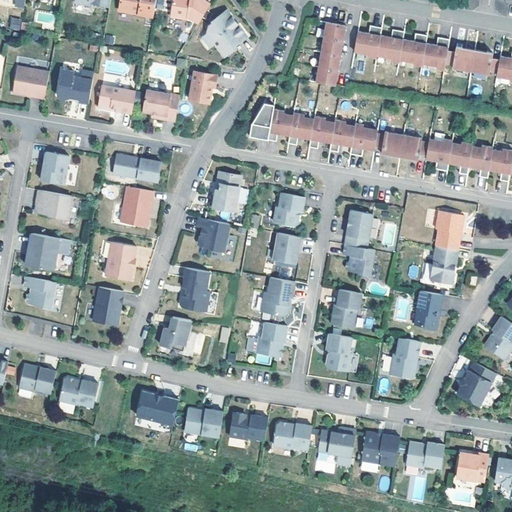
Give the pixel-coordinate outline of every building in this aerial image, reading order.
[(107,9),(107,0),(72,0),(72,5),(90,7),(90,6),(107,9)] [(151,17),(153,0),(117,0),(116,12),(130,14),(129,15),(143,17),(143,15),(151,17)] [(157,0),(156,9),(162,10),(164,0),(157,0)] [(195,24),(207,5),(199,0),(199,1),(196,0),(170,0),(168,19),(185,21),(185,19),(186,19),(195,24)] [(206,27),(203,34),(204,35),(211,44),(221,57),(232,48),(230,46),(242,37),(233,24),(230,27),(226,22),(229,20),(223,12),(209,23),(210,24),(206,27)] [(10,29),(20,30),(22,19),(12,17),(10,29)] [(323,22),(312,82),(332,85),(334,73),(336,59),(339,43),(342,30),(342,26),(323,22)] [(444,50),(446,39),(438,37),(436,45),(434,45),(433,45),(422,43),(424,35),(415,34),(414,41),(412,41),(410,41),(399,39),(401,31),(392,30),(391,37),(389,37),(387,37),(377,35),(378,27),(369,25),(368,33),(366,33),(364,33),(354,31),(351,50),(365,53),(364,56),(373,58),(373,54),(388,57),(387,60),(395,62),(396,59),(410,61),(410,64),(418,66),(419,62),(433,65),(432,68),(441,70),(442,63),(449,65),(449,68),(486,74),(486,71),(493,73),(493,76),(507,78),(507,81),(511,82),(511,52),(511,58),(509,58),(508,58),(496,56),(496,59),(488,58),(489,53),(485,52),(464,48),(452,46),(451,52),(444,50)] [(113,44),(115,36),(106,34),(104,43),(113,44)] [(209,46),(211,44),(204,35),(202,36),(209,46)] [(43,100),(47,73),(15,67),(11,94),(43,100)] [(87,105),(92,73),(81,71),(79,78),(71,77),(72,73),(60,71),(55,97),(59,100),(63,101),(67,99),(78,100),(77,103),(87,105)] [(191,72),(186,100),(206,104),(209,87),(212,88),(213,76),(191,72)] [(130,114),(134,92),(100,87),(96,109),(106,110),(109,108),(114,109),(114,112),(130,114)] [(176,96),(143,91),(140,112),(148,113),(160,116),(160,120),(172,122),(176,96)] [(270,106),(260,104),(250,120),(251,121),(251,124),(247,124),(245,137),(263,140),(272,142),(273,134),(285,136),(284,144),(292,145),(294,137),(305,139),(304,147),(312,149),(314,141),(325,143),(324,151),(333,152),(334,144),(346,146),(344,154),(353,155),(354,148),(366,150),(365,158),(373,159),(374,151),(386,153),(398,155),(396,163),(405,164),(406,157),(417,158),(416,166),(424,168),(426,160),(438,162),(436,170),(445,171),(446,163),(458,165),(456,173),(465,175),(466,167),(478,169),(476,177),(485,178),(486,170),(498,172),(497,180),(505,182),(507,174),(511,174),(511,154),(510,154),(510,151),(499,149),(499,152),(490,150),(490,147),(479,145),(479,148),(470,147),(470,144),(459,142),(458,145),(449,143),(450,140),(439,139),(438,142),(429,140),(430,137),(419,135),(418,138),(409,137),(409,133),(398,132),(398,135),(389,133),(378,131),(378,128),(369,126),(368,130),(357,128),(358,125),(350,123),(349,126),(338,124),(339,121),(329,120),(329,123),(318,121),(318,118),(309,116),(309,119),(298,117),(298,114),(289,113),(288,116),(277,114),(278,111),(269,110),(270,106)] [(62,187),(67,159),(43,155),(42,163),(43,163),(42,172),(41,172),(39,183),(62,187)] [(118,156),(115,158),(112,175),(156,183),(159,163),(139,160),(139,163),(127,160),(125,158),(118,156)] [(239,176),(217,172),(215,181),(217,185),(217,190),(214,189),(211,207),(233,212),(239,176)] [(152,193),(125,188),(119,224),(146,229),(147,219),(145,219),(147,211),(149,211),(152,193)] [(69,197),(36,191),(34,206),(38,207),(37,214),(48,216),(47,217),(60,219),(66,215),(65,213),(67,204),(68,202),(69,197)] [(298,211),(300,211),(302,211),(305,197),(282,192),(279,207),(277,206),(274,222),(295,225),(297,226),(298,223),(299,215),(297,215),(298,211)] [(370,214),(347,210),(341,244),(364,248),(370,214)] [(436,227),(432,244),(433,244),(455,248),(458,231),(458,227),(457,226),(459,215),(436,211),(433,226),(436,227)] [(226,222),(195,217),(194,227),(199,227),(200,228),(199,233),(197,234),(196,242),(198,245),(209,247),(221,249),(224,233),(226,222)] [(276,233),(271,260),(293,264),(295,253),(296,246),(299,246),(300,237),(276,233)] [(69,242),(29,235),(26,251),(29,252),(28,257),(25,257),(24,266),(52,271),(55,255),(66,257),(69,242)] [(134,248),(109,244),(105,266),(103,277),(129,281),(130,270),(129,270),(131,259),(132,259),(134,248)] [(364,248),(341,244),(340,254),(347,256),(346,261),(344,263),(343,267),(345,270),(355,272),(356,274),(367,276),(372,249),(364,248)] [(455,248),(433,244),(427,280),(449,283),(451,272),(450,272),(451,265),(452,265),(455,248)] [(409,266),(409,276),(417,277),(417,266),(409,266)] [(205,271),(182,267),(180,277),(181,277),(179,287),(182,287),(185,288),(183,295),(181,295),(178,297),(177,303),(179,306),(202,310),(205,291),(202,290),(205,271)] [(293,281),(268,277),(266,293),(262,292),(259,311),(282,315),(286,312),(287,304),(285,304),(287,297),(288,297),(290,297),(293,281)] [(54,283),(24,278),(22,288),(29,289),(28,294),(26,296),(25,303),(27,305),(49,309),(50,304),(53,285),(54,283)] [(119,309),(122,293),(97,288),(91,322),(114,326),(116,324),(117,319),(115,316),(117,309),(119,309)] [(361,293),(336,289),(334,304),(330,323),(353,327),(356,308),(359,309),(361,293)] [(432,292),(417,289),(412,321),(421,323),(422,325),(433,327),(436,315),(434,313),(435,308),(437,308),(439,293),(432,292)] [(157,345),(168,347),(169,342),(181,345),(187,319),(168,316),(166,328),(161,327),(157,345)] [(511,335),(511,325),(498,316),(489,329),(491,331),(492,332),(489,336),(488,336),(481,345),(500,358),(510,343),(508,342),(511,335)] [(285,326),(263,322),(261,337),(257,336),(255,352),(278,357),(280,345),(278,345),(279,341),(281,341),(282,341),(285,326)] [(222,327),(219,342),(228,343),(230,328),(222,327)] [(185,352),(201,355),(204,334),(189,332),(185,352)] [(351,337),(326,333),(323,349),(327,350),(326,355),(325,355),(323,364),(325,367),(352,372),(355,354),(348,353),(351,337)] [(255,352),(257,336),(245,334),(242,350),(255,352)] [(417,341),(396,337),(393,354),(390,354),(386,374),(407,377),(411,375),(412,368),(409,364),(408,364),(409,358),(414,358),(417,341)] [(169,342),(168,347),(180,350),(181,345),(169,342)] [(0,381),(4,383),(9,362),(0,360),(0,381)] [(494,373),(471,360),(462,376),(459,383),(454,391),(476,404),(494,373)] [(52,393),(57,371),(40,367),(40,370),(24,366),(19,387),(35,391),(36,389),(52,393)] [(78,402),(93,406),(99,383),(83,379),(82,380),(82,383),(76,381),(75,379),(68,377),(65,379),(60,399),(77,403),(78,402)] [(18,395),(30,397),(31,392),(19,389),(18,395)] [(155,396),(155,394),(143,391),(138,413),(174,421),(180,399),(164,396),(163,398),(155,396)] [(189,410),(185,431),(220,437),(224,411),(206,408),(206,410),(205,413),(200,412),(198,409),(191,408),(189,410)] [(265,439),(268,417),(251,414),(251,419),(246,418),(246,417),(244,413),(237,412),(233,415),(230,436),(248,439),(248,437),(265,439)] [(309,448),(313,426),(296,423),(296,424),(296,427),(290,426),(288,423),(281,422),(278,424),(274,444),(293,446),(294,445),(309,448)] [(351,466),(357,430),(341,427),(340,433),(340,435),(332,434),(333,432),(322,430),(319,451),(339,454),(338,464),(351,466)] [(393,465),(398,437),(380,434),(379,436),(374,435),(372,433),(365,431),(363,433),(359,460),(393,465)] [(438,472),(442,445),(425,442),(424,444),(424,446),(420,445),(420,444),(407,442),(403,464),(420,467),(420,469),(438,472)] [(482,479),(486,454),(474,452),(473,454),(457,452),(454,477),(473,480),(474,478),(482,479)] [(511,460),(511,458),(496,455),(492,479),(499,480),(505,488),(509,485),(511,485),(511,486),(511,460)] [(420,474),(419,476),(411,474),(407,499),(423,501),(427,475),(420,474)]
